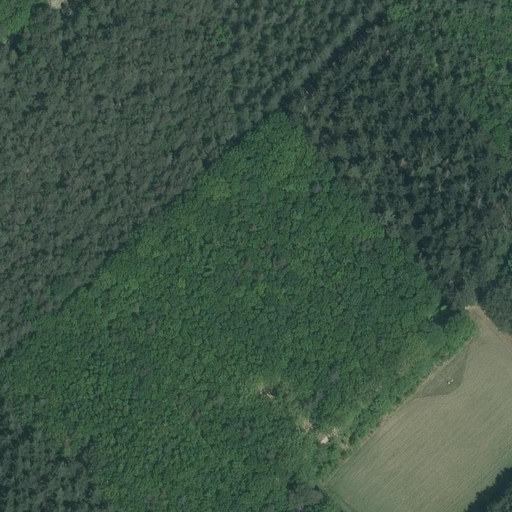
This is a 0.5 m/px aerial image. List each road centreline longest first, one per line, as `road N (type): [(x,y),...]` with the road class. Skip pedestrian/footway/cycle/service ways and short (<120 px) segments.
road 1 (track): [(382,21),(0,369)]
road 2 (track): [(511,264),(246,511)]
road 3 (track): [(382,21),(511,172)]
